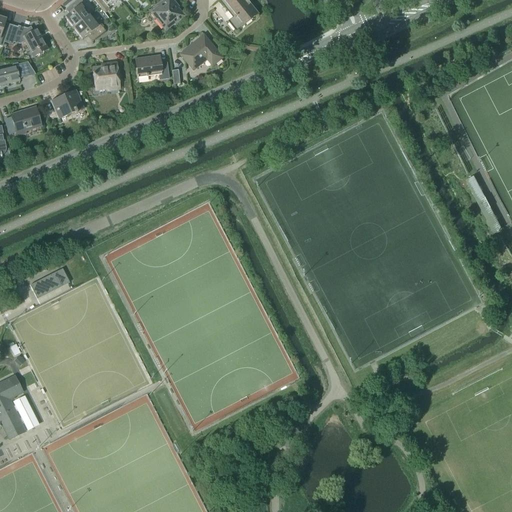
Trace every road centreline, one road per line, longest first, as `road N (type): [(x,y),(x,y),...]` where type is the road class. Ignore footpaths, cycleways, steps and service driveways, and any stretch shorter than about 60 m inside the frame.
road 1 (tertiary): [(0,190),(356,36)]
road 2 (residential): [(69,56),(176,41),(202,19),(202,0)]
